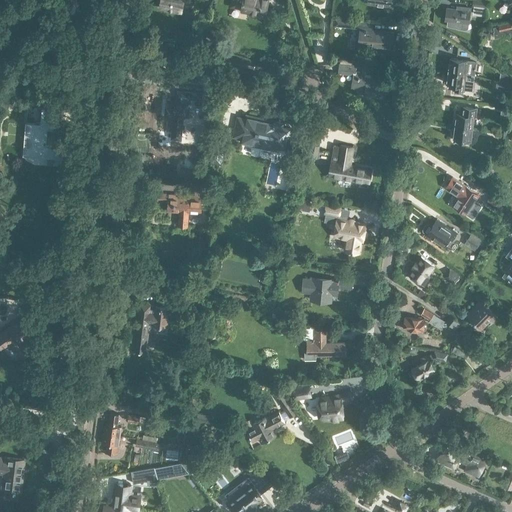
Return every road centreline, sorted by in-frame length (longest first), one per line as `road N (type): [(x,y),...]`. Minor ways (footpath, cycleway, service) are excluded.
road 1 (residential): [(70,511),(125,37)]
road 2 (residential): [(400,445),(376,352),(405,144)]
road 3 (residential): [(405,144),(250,66),(168,45)]
road 4 (residential): [(405,144),(425,0)]
road 5 (tertiary): [(400,445),(511,363)]
road 6 (residential): [(511,508),(410,462),(400,445)]
